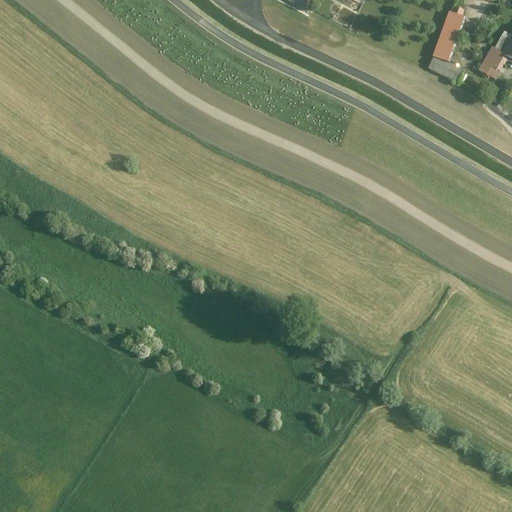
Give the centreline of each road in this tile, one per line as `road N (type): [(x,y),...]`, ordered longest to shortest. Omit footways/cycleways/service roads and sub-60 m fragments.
road 1 (track): [(511,268),(353,176),(175,90),(62,0)]
road 2 (unclassified): [(247,20),(382,85),(511,163)]
